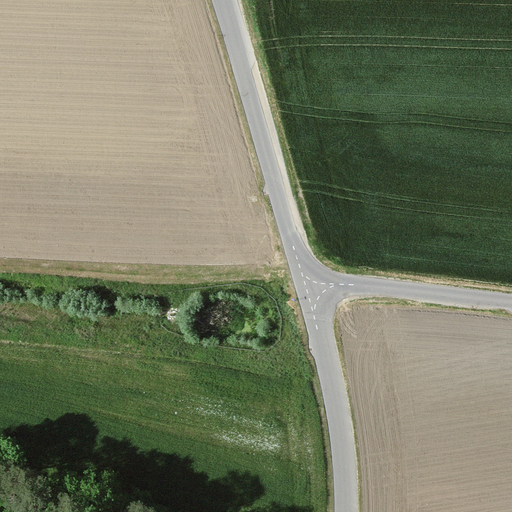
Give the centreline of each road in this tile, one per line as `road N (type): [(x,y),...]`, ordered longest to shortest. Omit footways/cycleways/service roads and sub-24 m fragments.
road 1 (tertiary): [(218,0),(305,285)]
road 2 (tertiary): [(305,285),(337,410),(346,511)]
road 3 (unclassified): [(305,285),(511,301)]
